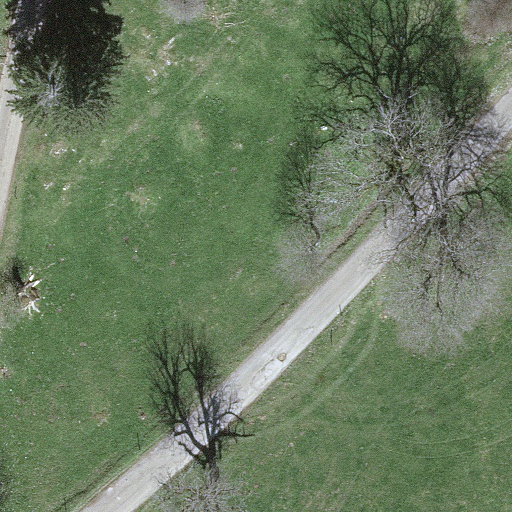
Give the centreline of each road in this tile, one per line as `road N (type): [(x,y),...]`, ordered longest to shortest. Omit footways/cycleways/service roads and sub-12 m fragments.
road 1 (unclassified): [(511,88),(93,511)]
road 2 (unclassified): [(29,0),(0,163)]
